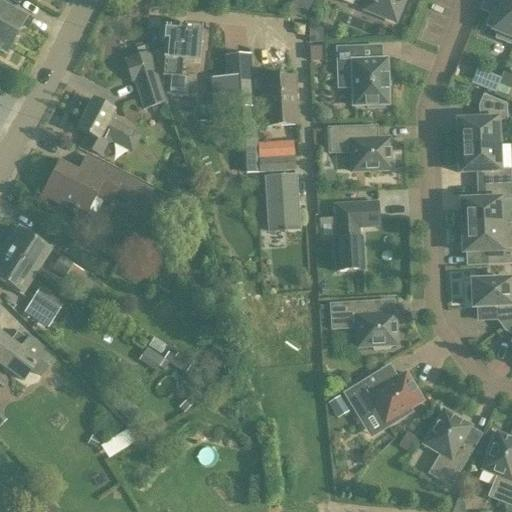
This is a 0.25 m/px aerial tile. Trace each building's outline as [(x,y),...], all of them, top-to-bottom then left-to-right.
[(295,0),(294,3),(309,11),(314,0),(295,0)] [(394,0),(335,0),(351,6),(353,0),(356,0),(362,2),(363,0),(364,0),(378,5),(374,16),(395,24),(403,3),(394,0)] [(511,46),(511,0),(504,0),(501,10),(492,7),(485,27),(493,30),(492,32),(497,34),(495,40),(511,46)] [(0,52),(5,55),(25,19),(0,5),(0,52)] [(180,79),(182,61),(197,63),(200,30),(161,27),(159,44),(162,44),(161,61),(162,62),(161,78),(166,78),(164,96),(186,98),(187,79),(180,79)] [(336,50),(337,90),(352,90),(352,107),(367,107),(367,110),(382,109),(382,106),(387,106),(386,91),(387,91),(387,78),(386,78),(385,62),(362,63),(361,49),(336,50)] [(165,104),(155,72),(130,80),(140,112),(165,104)] [(493,94),(498,81),(476,72),(471,85),(493,94)] [(251,77),(224,79),(226,110),(253,109),(251,77)] [(293,79),(261,80),(264,128),(296,127),(293,79)] [(453,148),(497,146),(496,125),(506,124),(505,108),(483,97),(477,107),(478,121),(456,122),(456,131),(452,131),(453,148)] [(79,147),(100,158),(108,144),(103,142),(106,136),(121,144),(128,131),(109,120),(113,113),(91,101),(76,131),(86,136),(79,147)] [(327,130),(328,155),(350,154),(351,173),(389,172),(388,141),(376,142),(375,128),(327,130)] [(257,161),(293,159),(292,143),(256,145),(257,161)] [(497,146),(453,148),(454,165),(458,165),(458,174),(482,173),(482,187),(510,186),(510,173),(498,174),(497,146)] [(142,212),(153,190),(85,156),(76,175),(58,166),(43,196),(83,217),(93,198),(109,207),(114,198),(142,212)] [(294,173),(293,159),(257,161),(258,175),(294,173)] [(265,180),(269,233),(297,231),(294,178),(265,180)] [(510,186),(482,187),(483,201),(459,202),(460,211),(456,211),(457,228),(500,226),(499,205),(511,204),(510,186)] [(334,207),(336,242),(333,242),(335,274),(362,272),(360,240),(357,240),(357,230),(378,229),(376,204),(334,207)] [(511,252),(501,253),(500,226),(457,228),(458,245),(461,245),(462,254),(485,253),(486,267),(511,265),(511,252)] [(18,231),(3,254),(35,274),(50,252),(18,231)] [(35,274),(3,254),(0,258),(0,283),(20,297),(35,274)] [(51,271),(64,279),(64,278),(75,285),(83,273),(72,266),(73,266),(60,258),(51,271)] [(501,330),(511,322),(511,296),(511,297),(510,281),(470,283),(470,287),(468,287),(466,291),(465,296),(466,301),(469,305),(471,305),(472,309),(495,308),(496,322),(501,330)] [(62,306),(38,290),(23,314),(47,330),(62,306)] [(375,303),(329,306),(330,331),(356,329),(357,348),(372,347),(372,351),(389,350),(389,346),(395,346),(393,315),(376,316),(375,303)] [(511,322),(501,330),(503,332),(511,335),(511,322)] [(0,368),(22,385),(30,373),(39,380),(55,358),(28,338),(26,341),(16,333),(9,343),(0,336),(0,368)] [(164,361),(187,374),(194,361),(172,348),(164,361)] [(152,373),(161,367),(150,351),(141,357),(152,373)] [(409,411),(422,403),(405,375),(379,390),(372,378),(344,395),(359,421),(375,412),(383,426),(394,420),(396,423),(411,414),(409,411)] [(439,455),(427,475),(449,488),(472,450),(460,443),(469,428),(443,412),(423,445),(439,455)] [(511,441),(496,435),(493,441),(490,440),(484,455),(487,457),(482,470),(496,476),(487,498),(511,508),(511,441)] [(56,511),(50,503),(38,511),(56,511)]
